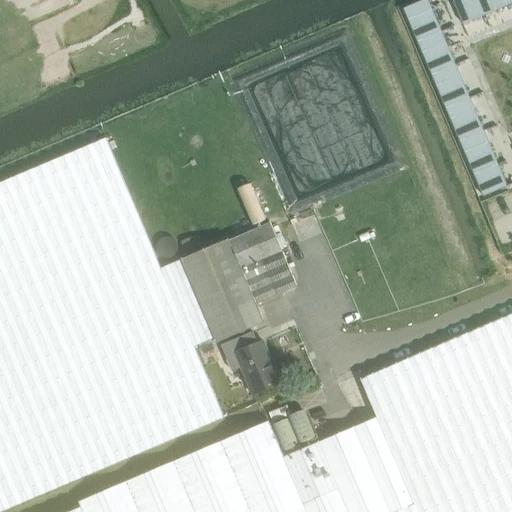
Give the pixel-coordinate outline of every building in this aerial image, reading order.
[(428,0),(426,0),(405,9),(419,42),(442,32),(428,0)] [(479,0),(456,0),(454,1),(464,25),(486,16),(479,0)] [(511,0),(479,0),(486,16),(511,4),(511,0)] [(442,32),(419,42),(433,75),(457,65),(442,32)] [(457,65),(433,75),(447,108),(471,98),(457,65)] [(471,98),(447,108),(461,142),(485,131),(471,98)] [(485,131),(461,142),(475,175),(499,165),(485,131)] [(0,511),(4,511),(130,459),(225,419),(221,409),(195,348),(201,345),(204,344),(211,341),(216,339),(218,343),(221,342),(232,338),(266,324),(258,306),(299,288),(284,252),(272,224),(254,232),(230,241),(162,269),(107,140),(0,184),(0,511)] [(499,165),(475,175),(484,197),(508,187),(499,165)] [(511,511),(511,315),(361,380),(377,418),(285,458),(270,423),(80,503),(83,509),(74,511),(511,511)] [(255,333),(224,347),(235,373),(244,369),(256,397),(284,385),(267,346),(265,340),(259,343),(255,333)] [(204,344),(201,345),(205,354),(215,350),(211,341),(204,344)]
